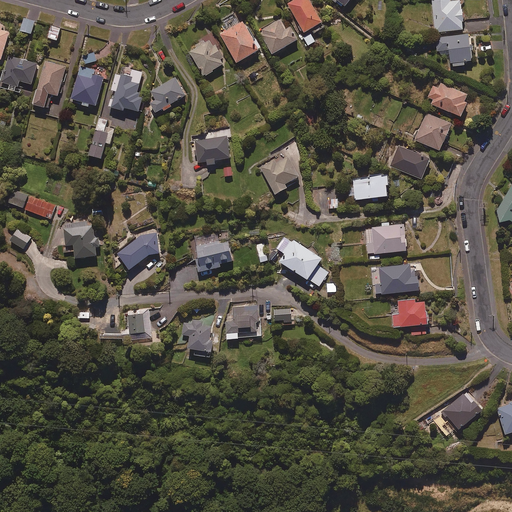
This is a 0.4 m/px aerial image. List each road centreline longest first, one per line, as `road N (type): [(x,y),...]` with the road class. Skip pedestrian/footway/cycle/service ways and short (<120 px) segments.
road 1 (residential): [(511,354),(488,334),(470,211),(477,172),(511,115)]
road 2 (residential): [(175,0),(119,15),(54,0)]
